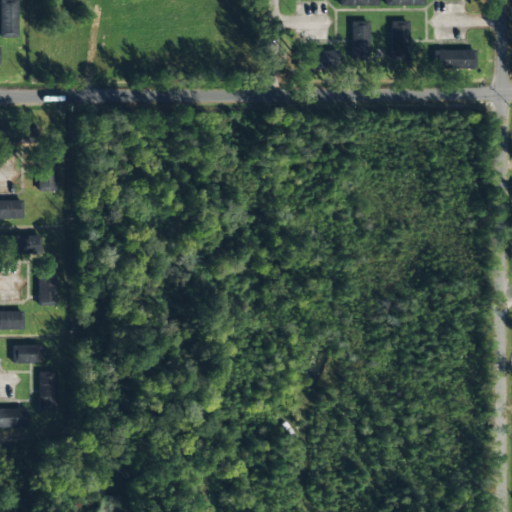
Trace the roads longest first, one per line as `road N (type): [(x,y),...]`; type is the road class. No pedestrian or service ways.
road 1 (residential): [(511,94),(0,96)]
road 2 (residential): [(504,511),(503,0)]
